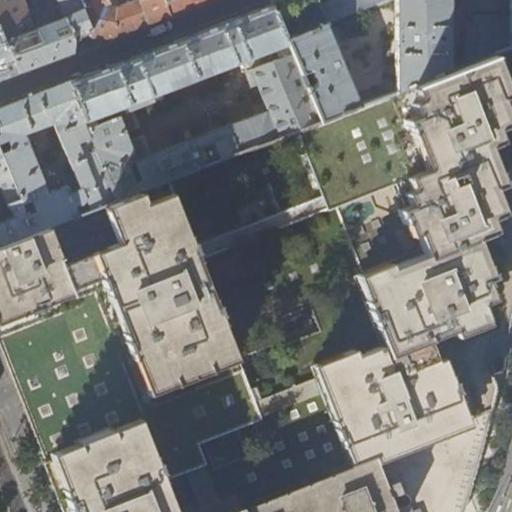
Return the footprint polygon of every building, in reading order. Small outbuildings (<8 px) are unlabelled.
[(0,0),(0,25),(9,49),(12,57),(18,72),(72,52),(72,37),(88,30),(78,0),(0,0)] [(78,0),(88,30),(90,35),(113,36),(206,0),(78,0)] [(281,0),(271,4),(286,39),(325,24),(386,0),(281,0)] [(511,0),(394,0),(394,93),(422,82),(449,72),(449,1),(452,0),(507,0),(507,19),(498,19),(497,24),(464,26),(464,66),(502,52),(511,47),(511,0)] [(286,39),(271,4),(226,21),(100,69),(68,82),(117,200),(160,183),(304,128),(321,121),(307,89),(300,71),(286,39)] [(325,24),(286,39),(300,71),(306,68),(310,70),(316,83),(314,87),(307,89),(321,121),(383,97),(370,67),(347,76),(325,24)] [(9,49),(0,25),(0,61),(11,57),(12,57),(9,49)] [(511,47),(502,52),(464,66),(449,72),(422,82),(394,93),(383,97),(321,121),(304,128),(330,193),(185,248),(160,183),(117,200),(103,205),(116,242),(90,252),(59,264),(57,259),(60,258),(48,226),(30,233),(0,244),(0,347),(5,361),(43,461),(41,462),(51,485),(61,511),(464,511),(469,495),(487,424),(496,389),(491,375),(501,372),(503,359),(502,356),(499,355),(496,356),(491,342),(508,336),(511,313),(511,47)] [(0,78),(18,72),(12,57),(11,57),(0,61),(0,78)] [(48,226),(103,205),(117,200),(68,82),(25,98),(0,107),(0,154),(30,233),(48,226)] [(0,244),(30,233),(0,154),(0,244)]
